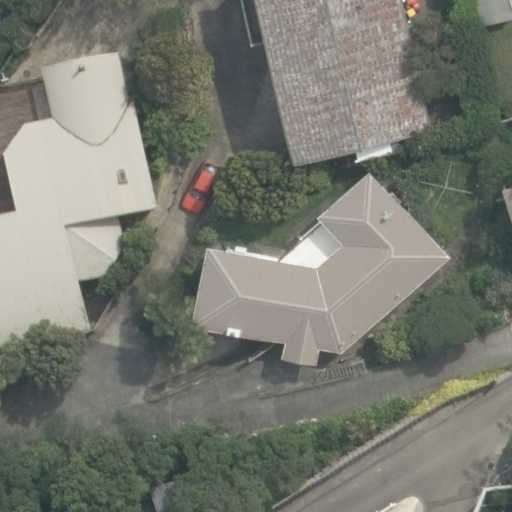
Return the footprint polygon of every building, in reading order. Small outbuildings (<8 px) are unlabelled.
[(260,0),(300,160),(442,127),(409,0),(260,0)] [(511,0),(477,0),(483,24),(511,17),(511,0)] [(0,350),(91,331),(163,216),(142,112),(133,114),(122,61),(47,77),(49,84),(0,95),(0,350)] [(446,101),(468,95),(459,61),(437,67),(446,101)] [(318,359),(323,340),(347,347),(452,253),(374,163),(289,256),(219,237),(199,311),(290,337),(286,350),(318,359)]
